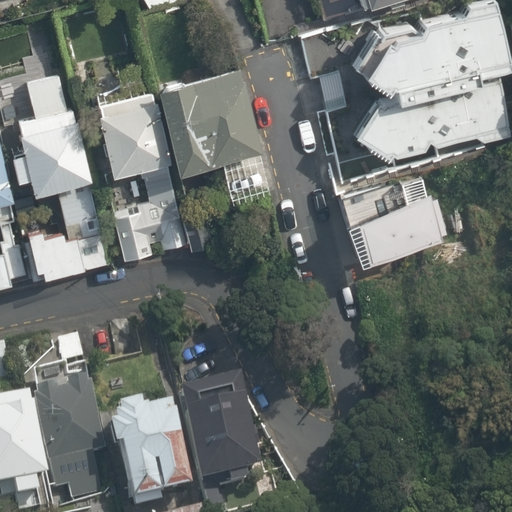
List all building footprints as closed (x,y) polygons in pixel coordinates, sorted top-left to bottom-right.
[(146,0),(151,10),(181,0),(146,0)] [(493,0),(378,32),(354,63),(387,89),(352,130),(382,152),(471,135),(475,149),(511,140),(511,109),(503,69),(511,66),(511,59),(497,0),(493,0)] [(367,0),(370,9),(397,0),(367,0)] [(234,62),(155,83),(178,168),(257,147),(234,62)] [(26,172),(29,188),(87,175),(69,98),(63,99),(55,65),(24,73),(31,104),(13,109),(21,145),(8,148),(14,174),(26,172)] [(339,67),(313,76),(324,107),(350,97),(339,67)] [(149,85),(94,98),(113,173),(168,159),(149,85)] [(0,195),(9,194),(0,157),(0,195)] [(163,173),(109,185),(126,261),(151,255),(145,227),(182,219),(177,196),(168,197),(163,173)] [(337,191),(353,254),(446,231),(433,182),(382,195),(379,180),(337,191)] [(104,259),(88,187),(56,194),(63,224),(45,228),(44,222),(28,226),(36,264),(42,263),(44,272),(104,259)] [(25,270),(12,208),(0,210),(0,284),(13,281),(11,273),(25,270)] [(55,336),(59,355),(82,350),(78,331),(55,336)] [(8,340),(0,342),(0,363),(12,361),(8,340)] [(235,376),(175,390),(196,478),(222,472),(225,484),(247,479),(245,467),(256,464),(235,376)] [(82,381),(30,393),(45,457),(51,455),(61,497),(92,490),(81,445),(96,441),(82,381)] [(23,390),(0,395),(0,481),(8,480),(11,492),(30,487),(26,470),(42,466),(23,390)] [(100,425),(106,449),(116,446),(129,496),(185,482),(165,401),(146,398),(104,408),(108,423),(100,425)]
